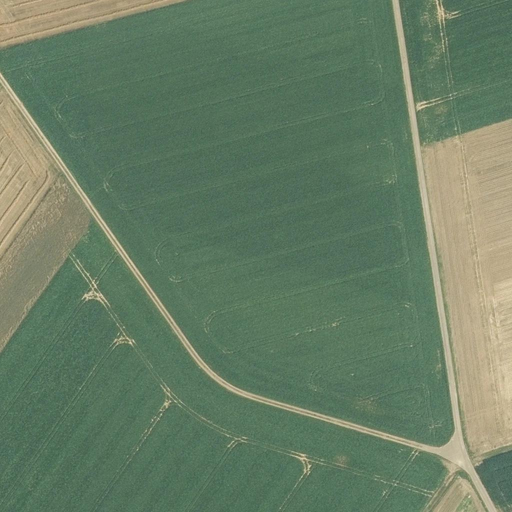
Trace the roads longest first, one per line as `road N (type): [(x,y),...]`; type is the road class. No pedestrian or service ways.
road 1 (track): [(0,79),(196,360),(223,385),(462,458)]
road 2 (track): [(400,0),(462,458)]
